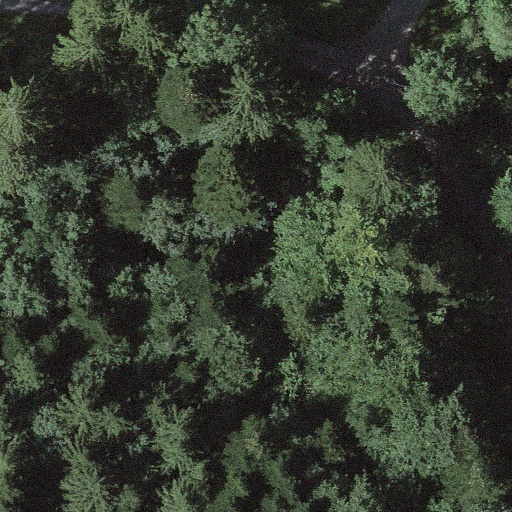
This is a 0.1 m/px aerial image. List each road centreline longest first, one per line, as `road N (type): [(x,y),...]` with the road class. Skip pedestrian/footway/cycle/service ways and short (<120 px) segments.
road 1 (track): [(354,71),(45,0)]
road 2 (track): [(511,285),(488,221),(447,153),(408,108),(354,71)]
